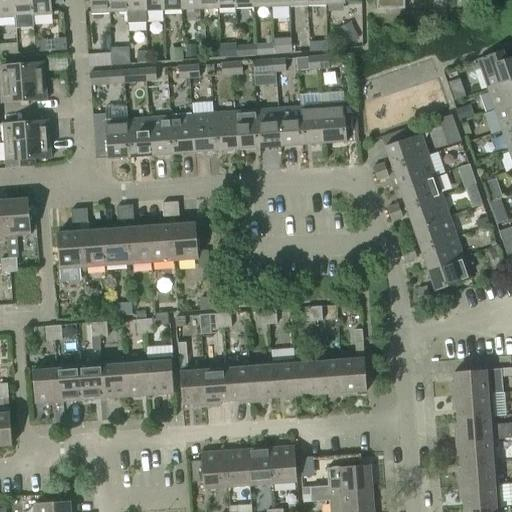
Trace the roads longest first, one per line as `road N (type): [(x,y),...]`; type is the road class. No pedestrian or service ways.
road 1 (residential): [(83,185),(345,178),(366,205),(405,335)]
road 2 (residential): [(98,446),(408,414)]
road 3 (residential): [(26,449),(15,319),(45,309),(43,183)]
road 4 (residential): [(83,185),(73,0)]
